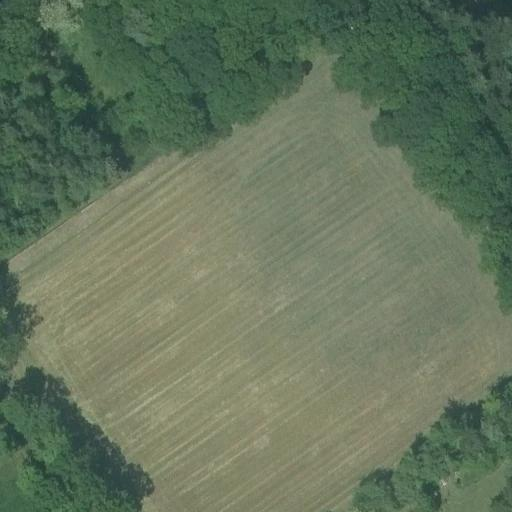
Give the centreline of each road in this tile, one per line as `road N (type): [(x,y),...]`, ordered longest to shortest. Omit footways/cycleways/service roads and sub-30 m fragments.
road 1 (track): [(511,238),(349,0)]
road 2 (track): [(47,0),(40,22),(45,141),(0,175)]
road 3 (track): [(0,404),(71,511)]
